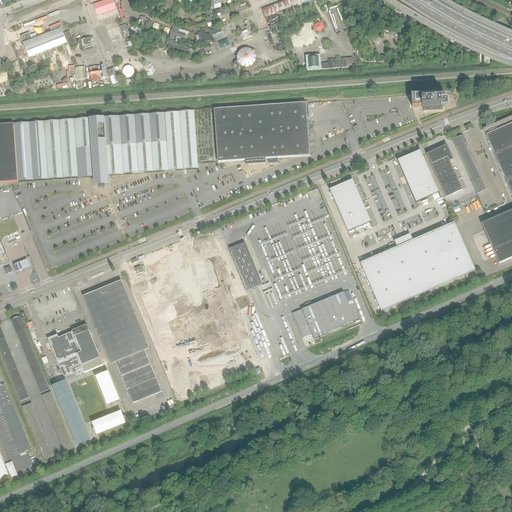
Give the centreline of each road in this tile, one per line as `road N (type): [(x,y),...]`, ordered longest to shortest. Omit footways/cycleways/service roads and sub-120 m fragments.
road 1 (tertiary): [(0,307),(511,100)]
road 2 (unknown): [(133,436),(0,498)]
road 3 (trunk): [(387,0),(511,62)]
road 4 (trunk): [(405,0),(511,56)]
